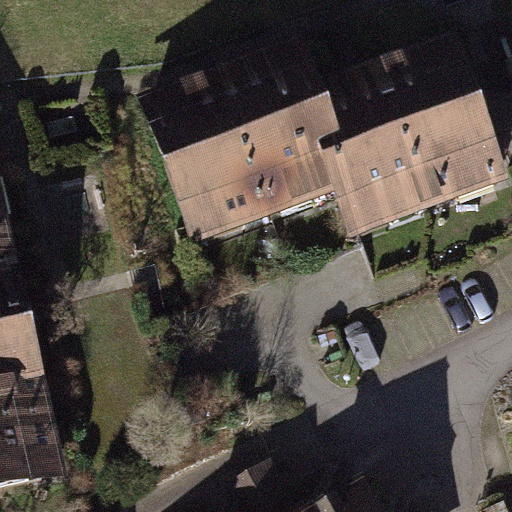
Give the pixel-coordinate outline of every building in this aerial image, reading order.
[(403,65),(311,99),(359,229),(507,174),(458,44),(403,65)] [(292,52),(145,106),(194,236),(341,182),(292,52)] [(125,141),(0,172),(0,227),(24,328),(62,481),(199,447),(197,441),(250,427),(238,378),(187,391),(125,141)] [(0,333),(24,328),(0,227),(0,333)] [(0,334),(0,495),(62,481),(24,328),(0,334)] [(270,470),(230,491),(241,511),(266,511),(287,501),(270,470)] [(372,511),(362,494),(329,511),(372,511)]
